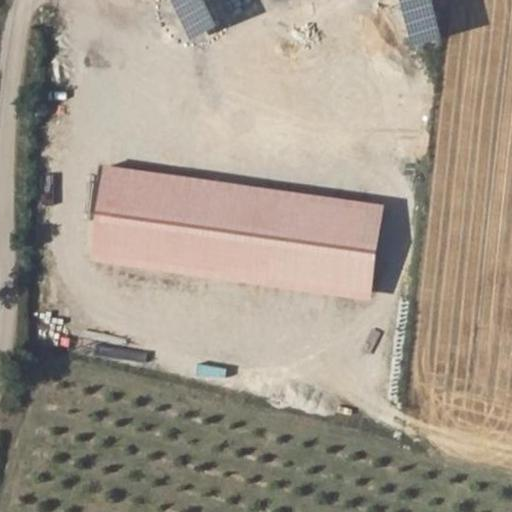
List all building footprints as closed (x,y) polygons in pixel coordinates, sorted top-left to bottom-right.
[(411,100),(412,90),(383,86),(381,96),(411,100)] [(379,216),(98,175),(87,250),(367,291),(379,216)] [(43,245),(48,218),(33,215),(28,242),(43,245)] [(40,277),(40,320),(26,320),(26,341),(37,342),(38,323),(53,323),(54,277),(40,277)] [(25,294),(25,317),(37,317),(37,294),(25,294)]
